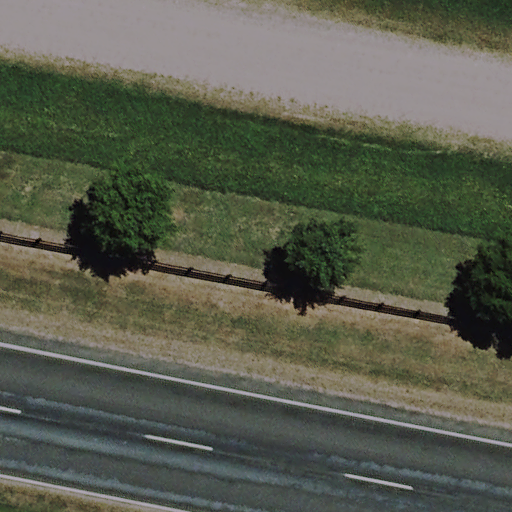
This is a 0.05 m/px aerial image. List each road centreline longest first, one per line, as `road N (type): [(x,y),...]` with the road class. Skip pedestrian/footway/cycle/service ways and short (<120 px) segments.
road 1 (track): [(511,98),(0,5)]
road 2 (tertiary): [(0,420),(475,511)]
